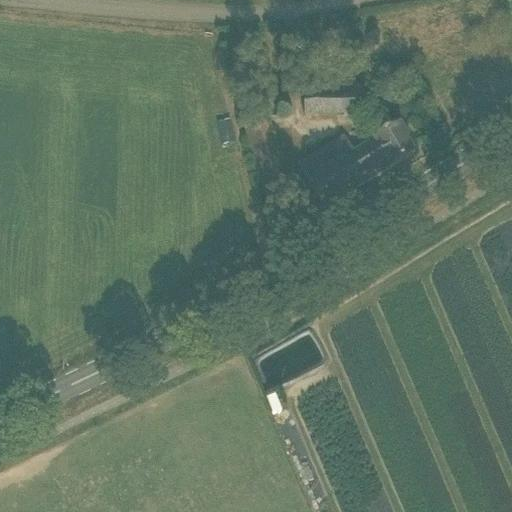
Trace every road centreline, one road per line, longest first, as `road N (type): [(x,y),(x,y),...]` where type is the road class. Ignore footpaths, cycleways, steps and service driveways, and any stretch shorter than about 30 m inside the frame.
road 1 (secondary): [(0,420),(135,355),(511,134)]
road 2 (unclassified): [(367,0),(283,13),(34,0)]
